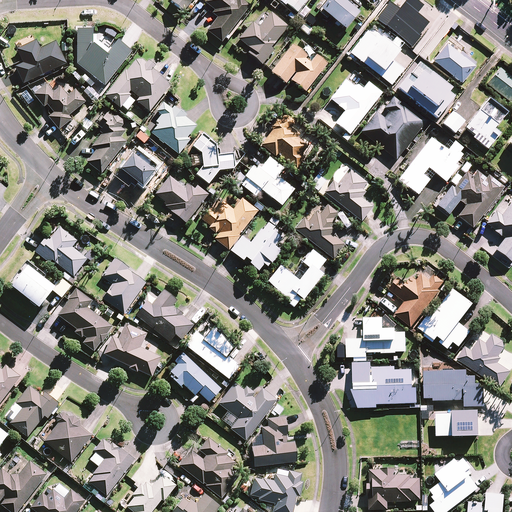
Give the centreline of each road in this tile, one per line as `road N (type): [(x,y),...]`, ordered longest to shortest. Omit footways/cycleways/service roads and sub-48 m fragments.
road 1 (residential): [(50,174),(233,300),(287,351)]
road 2 (residential): [(287,351),(377,251),(410,234),(427,237),(511,302)]
road 3 (residential): [(287,351),(320,402),(334,450),(330,511)]
road 4 (residential): [(99,388),(168,407),(171,425),(148,437),(126,412)]
road 5 (residential): [(203,67),(251,98),(251,112),(235,122),(213,98)]
road 6 (residential): [(0,317),(99,388)]
